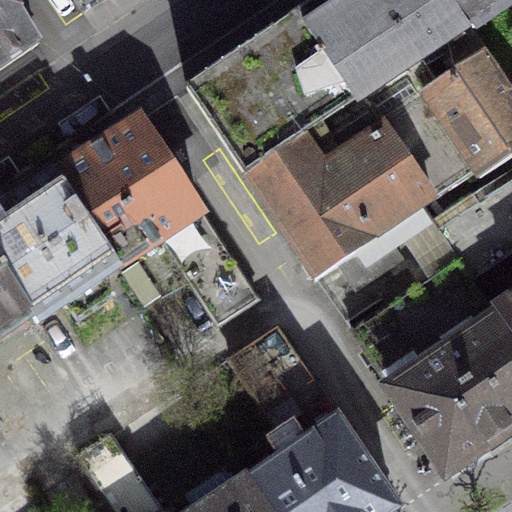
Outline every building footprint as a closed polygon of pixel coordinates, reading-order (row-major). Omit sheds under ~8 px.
[(0,0),(0,68),(34,46),(2,0),(0,0)] [(73,0),(82,13),(101,0),(73,0)] [(379,86),(320,0),(317,0),(185,88),(314,280),(340,263),(383,233),(474,173),(478,178),(511,155),(511,90),(471,30),(469,31),(467,27),(435,48),(455,78),(437,89),(418,60),(379,86)] [(448,0),(320,0),(379,86),(418,60),(435,48),(467,27),(448,0)] [(511,2),(511,0),(448,0),(467,27),(469,31),(471,30),(511,2)] [(135,120),(56,174),(119,269),(163,238),(198,214),(135,120)] [(56,174),(0,211),(0,264),(33,316),(38,323),(119,269),(56,174)] [(511,185),(440,234),(457,260),(470,280),(511,250),(511,185)] [(256,301),(198,214),(163,238),(219,326),(256,301)] [(383,233),(340,263),(357,289),(400,258),(383,233)] [(349,332),(445,475),(511,429),(511,342),(493,314),(470,280),(457,260),(349,332)] [(0,264),(0,337),(33,316),(0,264)] [(511,342),(511,301),(493,314),(511,342)] [(292,450),(336,421),(274,328),(229,358),(292,450)] [(292,450),(249,479),(270,511),(390,511),(394,509),(336,421),(292,450)] [(161,511),(111,435),(77,457),(113,511),(161,511)] [(270,511),(249,479),(198,511),(270,511)]
